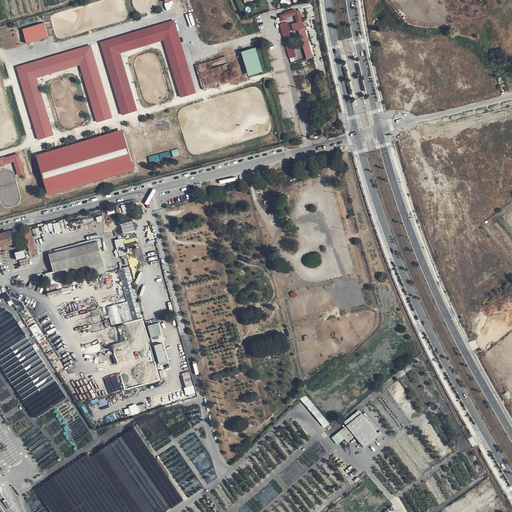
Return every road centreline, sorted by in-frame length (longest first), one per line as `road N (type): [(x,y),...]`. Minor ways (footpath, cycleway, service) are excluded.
road 1 (unknown): [(0,154),(200,95),(177,14),(11,63)]
road 2 (secondary): [(356,135),(424,322),(511,480)]
road 3 (unclassified): [(356,135),(0,229)]
road 4 (secondary): [(511,435),(443,311),(378,128)]
road 5 (track): [(161,207),(225,435),(246,434),(275,415)]
road 6 (secondary): [(327,0),(356,135)]
road 7 (unclassified): [(511,95),(378,128)]
road 8 (secondary): [(378,128),(349,0)]
